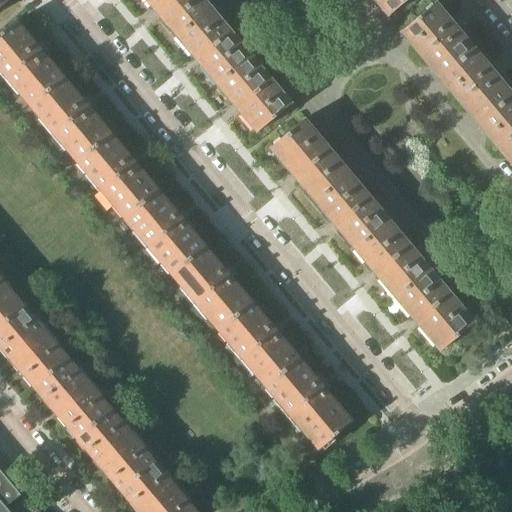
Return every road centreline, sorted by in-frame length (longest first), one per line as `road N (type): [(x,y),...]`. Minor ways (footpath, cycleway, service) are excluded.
road 1 (residential): [(416,422),(60,0)]
road 2 (residential): [(282,511),(416,422)]
road 3 (residential): [(0,405),(88,511)]
